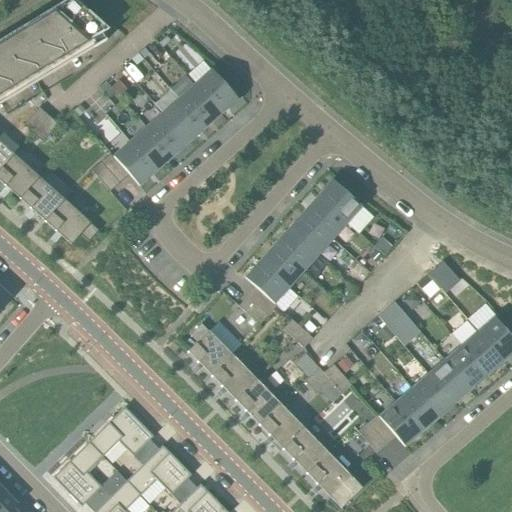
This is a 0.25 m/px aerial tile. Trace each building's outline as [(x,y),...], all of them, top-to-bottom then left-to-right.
[(69,0),(0,41),(0,105),(1,105),(2,104),(94,49),(106,42),(105,41),(102,35),(108,31),(73,0),(69,0)] [(174,45),(167,37),(159,44),(166,52),(174,45)] [(144,49),(139,54),(144,60),(149,55),(144,49)] [(132,59),(137,64),(142,59),(138,54),(132,59)] [(211,71),(195,86),(221,115),(228,110),(229,111),(242,99),(229,83),(225,86),(211,71)] [(125,89),(119,81),(112,87),(119,95),(125,89)] [(113,92),(105,83),(99,88),(107,97),(113,92)] [(221,115),(195,86),(179,100),(205,130),(221,115)] [(205,130),(179,100),(162,114),(189,144),(205,130)] [(79,117),(85,112),(80,106),(74,111),(79,117)] [(49,117),(40,109),(24,127),(33,135),(49,117)] [(189,144),(162,114),(146,128),(173,158),(189,144)] [(49,117),(33,135),(42,143),(58,125),(49,117)] [(173,158),(146,128),(130,143),(156,173),(173,158)] [(0,170),(14,155),(0,143),(0,170)] [(156,173),(130,143),(113,158),(129,176),(139,188),(156,173)] [(20,199),(39,178),(14,155),(0,170),(0,182),(6,187),(20,199)] [(101,163),(120,184),(129,176),(113,158),(110,155),(101,163)] [(110,193),(120,184),(101,163),(92,172),(110,193)] [(317,198),(347,224),(362,208),(346,194),(349,191),(334,177),(322,190),(323,191),(317,198)] [(39,178),(20,199),(19,200),(31,210),(45,222),(64,201),(39,178)] [(302,214),(332,240),(347,224),(317,198),(302,214)] [(64,201),(45,222),(56,233),(71,246),(81,236),(89,243),(99,232),(64,201)] [(288,230),(318,257),(332,240),(302,214),(288,230)] [(274,246),(303,273),(318,257),(288,230),(274,246)] [(391,247),(382,238),(374,247),(383,255),(391,247)] [(259,262),(289,289),(303,273),(274,246),(259,262)] [(375,251),(370,257),(376,263),(382,257),(375,251)] [(289,289),(259,262),(244,279),(255,289),(274,305),(289,289)] [(428,275),(437,285),(446,277),(437,267),(428,275)] [(436,288),(428,278),(417,287),(426,297),(436,288)] [(255,289),(247,298),(268,317),(276,307),(274,305),(255,289)] [(0,310),(10,299),(0,290),(0,310)] [(411,311),(420,303),(412,293),(402,301),(411,311)] [(259,326),(268,317),(247,298),(238,307),(259,326)] [(385,325),(393,335),(402,346),(419,332),(393,303),(377,317),(385,325)] [(478,331),(505,362),(510,357),(511,358),(511,357),(511,331),(511,330),(507,333),(494,318),(478,331)] [(291,321),(283,330),(304,349),(312,339),(291,321)] [(478,331),(469,321),(453,335),(462,346),(488,376),(505,362),(478,331)] [(308,322),(301,330),(309,337),(316,329),(308,322)] [(188,352),(213,378),(233,358),(201,325),(190,336),(197,344),(188,352)] [(393,335),(385,325),(378,331),(386,341),(393,335)] [(360,349),(368,342),(361,335),(353,341),(360,349)] [(446,360),(472,390),(488,376),(462,346),(446,360)] [(353,366),(345,357),(336,365),(343,374),(353,366)] [(213,378),(236,402),(257,382),(233,358),(213,378)] [(429,374),(455,404),(472,390),(446,360),(429,374)] [(334,366),(324,375),(342,395),(351,386),(334,366)] [(413,388),(439,418),(455,404),(429,374),(413,388)] [(236,402),(260,426),(281,406),(257,382),(236,402)] [(397,402),(423,432),(439,418),(413,388),(397,402)] [(334,414),(330,410),(318,423),(340,442),(371,408),(354,393),(334,414)] [(378,418),(395,437),(404,448),(423,432),(397,402),(378,418)] [(260,426),(284,451),(304,431),(281,406),(260,426)] [(124,408),(88,443),(103,458),(118,442),(133,457),(153,438),(124,408)] [(395,437),(378,418),(377,416),(367,424),(385,445),(395,437)] [(385,445),(367,424),(358,432),(376,453),(385,445)] [(284,451),(308,475),(328,455),(304,431),(284,451)] [(87,473),(103,458),(88,443),(53,478),(81,507),(101,488),(87,473)] [(162,447),(126,482),(140,496),(156,481),(171,496),(191,476),(162,447)] [(328,455),(308,475),(332,500),(341,509),(362,489),(328,455)] [(117,473),(101,488),(110,498),(126,482),(117,473)] [(124,511),(140,496),(126,482),(110,498),(95,511),(124,511)] [(225,511),(200,486),(173,511),(225,511)] [(0,489),(0,511),(8,511),(12,510),(17,506),(0,489)]
